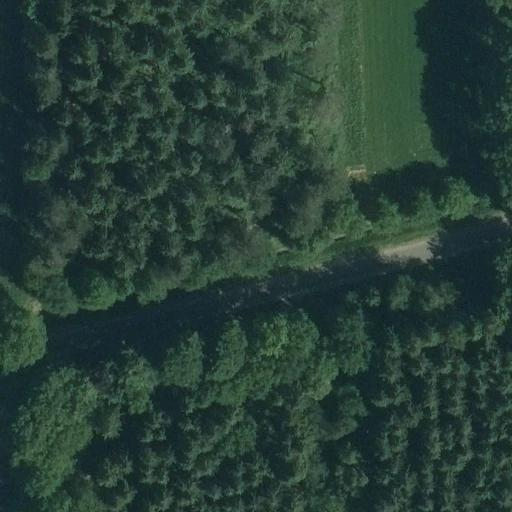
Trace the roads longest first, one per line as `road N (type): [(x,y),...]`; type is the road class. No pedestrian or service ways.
road 1 (tertiary): [(0,361),(511,230)]
road 2 (track): [(14,357),(20,511)]
